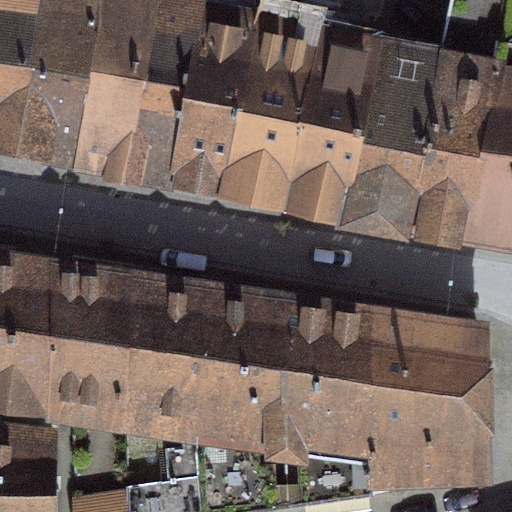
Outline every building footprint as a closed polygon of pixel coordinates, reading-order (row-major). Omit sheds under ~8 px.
[(34,0),(0,0),(0,119),(10,121),(34,0)] [(34,0),(10,121),(70,134),(95,0),(34,0)] [(95,0),(70,134),(125,145),(155,0),(95,0)] [(155,0),(125,145),(175,154),(198,0),(155,0)] [(198,0),(175,154),(222,163),(260,0),(198,0)] [(260,0),(222,163),(290,177),(318,41),(301,38),(307,0),(312,0),(339,7),(340,0),(260,0)] [(496,52),(504,0),(449,0),(440,44),(496,52)] [(506,52),(511,53),(511,0),(504,0),(496,52),(506,52)] [(346,189),(410,202),(440,44),(372,29),(371,53),(346,189)] [(290,177),(346,189),(371,53),(318,41),(290,177)] [(410,202),(469,217),(506,52),(496,52),(440,44),(410,202)] [(511,53),(506,52),(469,217),(511,223),(511,53)] [(0,241),(0,371),(55,380),(52,249),(0,241)] [(52,249),(55,380),(72,383),(72,396),(98,399),(100,387),(129,392),(129,260),(52,249)] [(129,260),(129,392),(189,403),(188,419),(198,419),(206,272),(129,260)] [(206,272),(198,419),(197,429),(197,435),(201,502),(277,491),(274,449),(259,450),(256,409),(284,413),(284,284),(206,272)] [(284,284),(284,413),(303,416),(305,444),(300,445),(300,443),(297,444),(300,487),(372,477),(371,296),(284,284)] [(371,296),(372,477),(395,471),(394,451),(481,451),(479,311),(371,296)] [(0,421),(0,511),(58,511),(57,428),(42,426),(43,416),(32,414),(30,425),(0,421)] [(197,435),(197,429),(167,431),(169,465),(142,467),(142,510),(201,502),(197,435)] [(127,511),(127,478),(76,486),(76,511),(127,511)]
